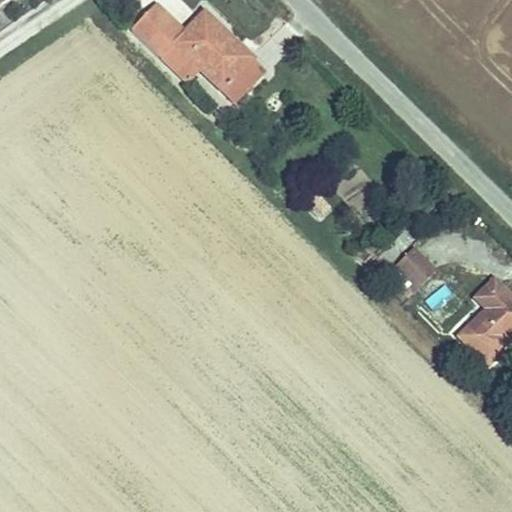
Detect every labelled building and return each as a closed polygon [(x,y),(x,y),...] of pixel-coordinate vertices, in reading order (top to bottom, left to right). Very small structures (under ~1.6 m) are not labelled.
[(0,0),(0,25),(43,0),(0,0)] [(147,26),(123,50),(153,81),(166,68),(191,93),(225,128),(261,92),(225,56),(217,64),(194,40),(177,57),(147,26)] [(203,32),(194,40),(217,64),(225,56),(203,32)] [(178,106),(191,93),(166,68),(153,81),(178,106)] [(406,280),(389,295),(408,316),(425,302),(406,280)] [(464,321),(479,338),(446,367),(473,398),(500,374),(490,363),(511,343),(511,337),(483,304),(464,321)]
